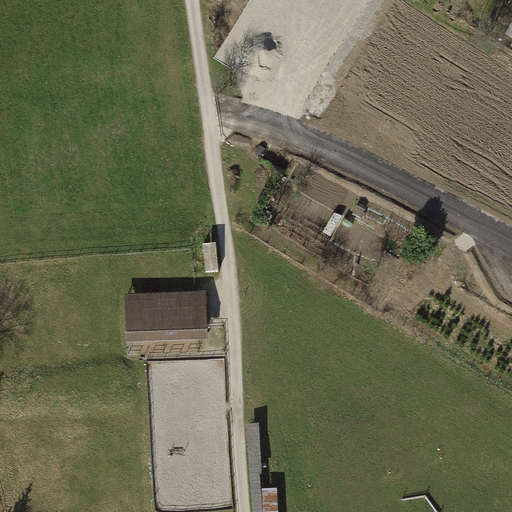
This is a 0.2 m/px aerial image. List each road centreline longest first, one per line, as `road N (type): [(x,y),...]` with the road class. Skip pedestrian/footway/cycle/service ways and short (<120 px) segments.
road 1 (track): [(190,0),(223,237),(244,511)]
road 2 (unclassified): [(511,243),(257,121),(207,115)]
